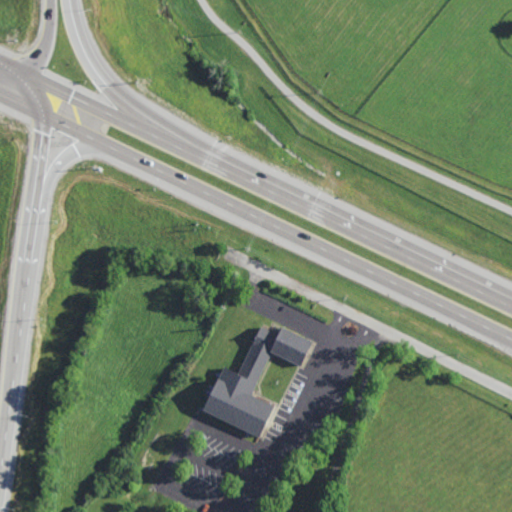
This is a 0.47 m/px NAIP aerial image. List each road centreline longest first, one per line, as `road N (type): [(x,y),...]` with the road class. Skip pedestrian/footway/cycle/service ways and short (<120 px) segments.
road 1 (secondary): [(51,117),(511,342)]
road 2 (secondary): [(511,304),(52,84)]
road 3 (motorway): [(5,446),(55,170),(80,149),(111,146)]
road 4 (motorway): [(5,446),(35,109)]
road 5 (residential): [(511,393),(246,263)]
road 6 (motorway): [(215,163),(120,94),(85,57),(72,0)]
